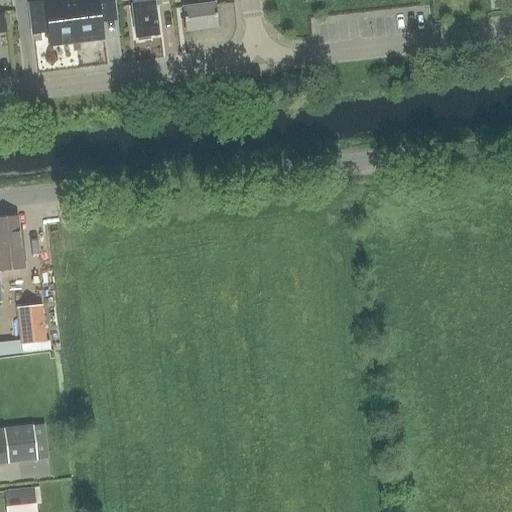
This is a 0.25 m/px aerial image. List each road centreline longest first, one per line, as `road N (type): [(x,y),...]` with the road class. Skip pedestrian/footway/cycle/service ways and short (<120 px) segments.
road 1 (unclassified): [(511,145),(0,201)]
road 2 (residential): [(0,97),(262,63)]
road 3 (residential): [(262,63),(511,34)]
